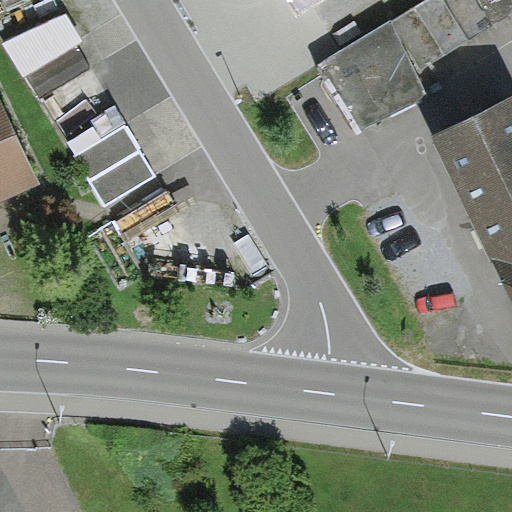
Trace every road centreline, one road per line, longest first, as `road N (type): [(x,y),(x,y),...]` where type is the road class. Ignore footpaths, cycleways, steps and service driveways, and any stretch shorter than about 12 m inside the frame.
road 1 (residential): [(141,0),(309,271),(321,305),(315,392)]
road 2 (unknown): [(511,406),(414,156),(424,120),(467,77),(511,56)]
road 3 (tertiary): [(315,392),(0,358)]
road 4 (tertiary): [(511,416),(315,392)]
